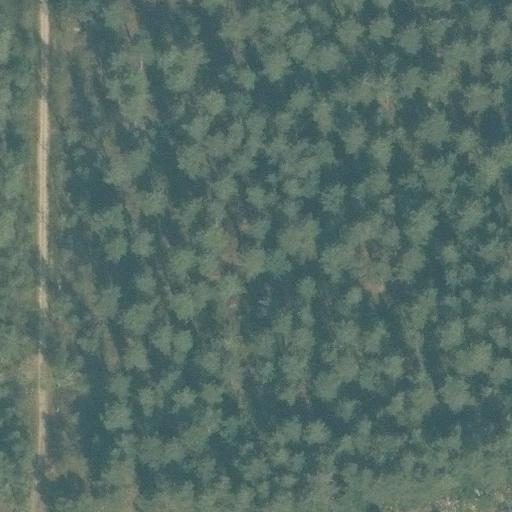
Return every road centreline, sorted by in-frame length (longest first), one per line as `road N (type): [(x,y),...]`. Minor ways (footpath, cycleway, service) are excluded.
road 1 (track): [(42,0),(32,259),(46,511)]
road 2 (track): [(511,275),(466,327),(409,325),(370,358),(366,389),(338,415),(246,446),(204,511)]
road 3 (track): [(245,0),(371,48),(506,200),(511,219)]
